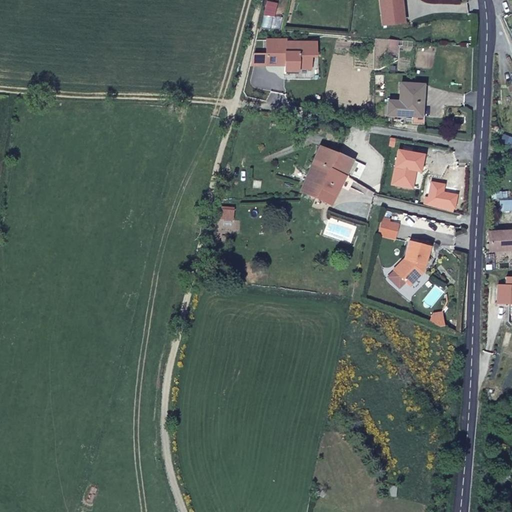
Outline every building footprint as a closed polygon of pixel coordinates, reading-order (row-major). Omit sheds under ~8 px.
[(373,0),(379,28),(397,24),(393,0),(373,0)] [(311,46),(264,41),(262,65),(281,66),(280,72),(305,71),(306,58),(310,59),(311,46)] [(394,58),(394,47),(384,46),(383,58),(394,58)] [(380,104),(379,118),(405,121),(415,123),(419,90),(396,87),(393,105),(380,104)] [(415,123),(405,121),(405,130),(414,131),(415,123)] [(379,160),(383,146),(367,142),(364,156),(379,160)] [(311,151),(304,174),(321,180),(322,175),(329,156),(311,151)] [(356,166),(376,174),(379,160),(364,156),(360,154),(356,166)] [(322,175),(340,181),(347,163),(329,156),(322,175)] [(379,160),(376,174),(391,178),(395,164),(379,160)] [(304,174),(297,196),(315,202),(314,201),(321,180),(304,174)] [(321,180),(314,201),(332,206),(340,181),(322,175),(321,180)] [(246,219),(233,219),(233,226),(246,227),(246,219)] [(377,228),(374,243),(392,248),(395,233),(377,228)] [(511,253),(509,241),(478,247),(485,268),(511,262),(511,253)] [(388,283),(399,294),(418,274),(421,276),(425,258),(404,251),(398,273),(388,283)] [(405,299),(406,297),(419,284),(421,276),(418,274),(399,294),(405,299)] [(427,324),(422,329),(423,335),(429,337),(434,334),(435,329),(433,324),(427,324)]
